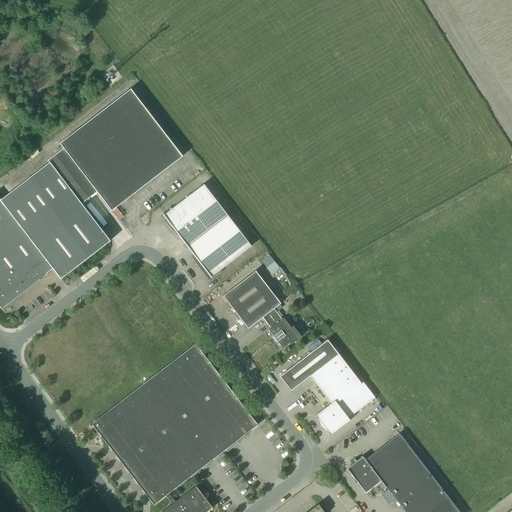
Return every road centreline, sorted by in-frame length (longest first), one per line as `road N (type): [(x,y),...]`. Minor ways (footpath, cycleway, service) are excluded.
road 1 (unclassified): [(253,511),(307,470),(308,459),(151,253),(134,251),(0,349)]
road 2 (unclassified): [(116,511),(0,352)]
road 3 (unknown): [(348,511),(307,470),(376,428)]
